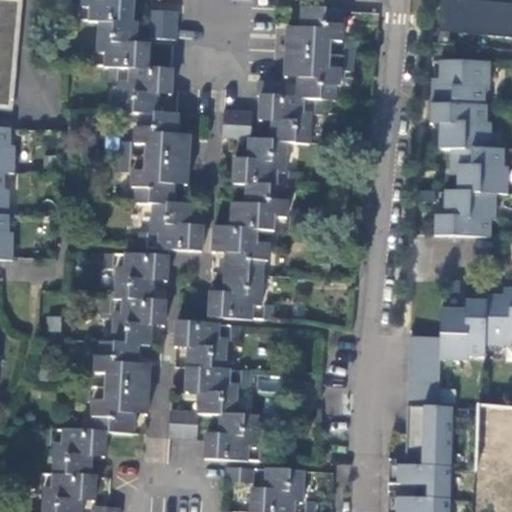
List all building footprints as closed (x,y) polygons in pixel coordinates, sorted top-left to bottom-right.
[(22,0),(0,0),(0,107),(13,109),(22,0)] [(157,249),(199,252),(200,229),(186,228),(188,206),(171,205),(173,182),(187,183),(190,141),(175,140),(177,117),(156,116),(157,94),(169,94),(170,71),(144,70),(146,48),(133,47),(134,24),(130,23),(131,1),(119,0),(82,0),(82,5),(91,6),(90,21),(98,22),(96,52),(104,52),(103,67),(108,67),(107,83),(117,84),(118,68),(130,69),(129,84),(120,83),(118,113),(139,115),(138,129),(134,128),(133,143),(146,144),(144,174),(131,173),(130,188),(135,188),(134,203),(151,204),(150,234),(157,234),(157,249)] [(511,5),(452,0),(441,0),(440,21),(464,23),(463,34),(511,39),(511,31),(511,5)] [(69,20),(77,20),(78,3),(70,3),(69,20)] [(337,12),(303,9),(302,9),(301,31),(287,30),(284,74),(298,75),(297,99),(283,98),(285,83),(257,81),(256,96),(261,96),(260,115),(273,115),(271,143),(250,142),(248,165),(234,164),(233,185),(247,186),(246,207),(231,206),(229,229),(213,228),(211,250),(225,251),(223,297),(209,296),(208,318),(250,320),(250,306),(258,306),(261,261),(265,262),(266,245),(254,244),(255,231),(272,232),(273,218),(284,218),(285,202),(281,202),(281,188),(274,187),(275,175),(285,176),(287,144),(308,146),(310,114),(302,113),(303,99),(315,100),(314,116),(322,117),(323,100),(332,101),(333,86),(337,86),(338,71),(326,70),(328,41),(339,41),(340,25),(336,25),(337,12)] [(147,40),(174,41),(175,13),(149,12),(147,40)] [(464,23),(440,21),(439,32),(450,33),(463,34),(464,23)] [(439,32),(438,45),(448,46),(450,33),(439,32)] [(342,71),(350,71),(352,41),(344,41),(342,71)] [(83,66),(92,66),(93,50),(85,49),(83,66)] [(490,91),(490,63),(440,63),(440,88),(433,88),(433,124),(440,124),(440,151),(452,151),(452,169),(458,169),(458,195),(446,195),(446,222),(437,222),(436,237),(489,238),(489,221),(494,221),(494,194),(506,194),(506,168),(504,168),(504,152),(490,152),(490,127),(486,126),(486,91),(490,91)] [(221,140),(250,142),(252,112),(223,110),(221,140)] [(0,262),(12,263),(13,240),(8,240),(9,218),(7,218),(7,197),(3,197),(3,176),(9,176),(10,150),(7,150),(8,134),(0,133),(0,262)] [(119,173),(128,173),(129,141),(121,141),(119,173)] [(286,188),(295,188),(295,173),(287,173),(286,188)] [(418,196),(418,205),(435,205),(435,196),(418,196)] [(289,233),(298,234),(298,218),(290,218),(289,233)] [(281,233),(272,232),(271,248),(280,248),(281,233)] [(138,248),(145,248),(146,233),(139,233),(138,248)] [(104,270),(111,270),(112,254),(104,254),(104,270)] [(79,511),(81,499),(94,500),(96,478),(91,477),(92,455),(106,456),(108,433),(133,435),(134,413),(147,414),(150,368),(137,367),(139,345),(149,346),(150,323),(162,324),(163,302),(152,301),(154,280),(165,281),(166,258),(125,255),(124,270),(116,270),(114,299),(121,300),(121,314),(114,314),(112,344),(102,343),(102,357),(98,357),(97,374),(108,374),(106,403),(95,402),(94,418),(97,418),(96,432),(66,430),(65,445),(56,445),(54,488),(46,488),(44,511),(79,511)] [(442,283),(442,293),(459,293),(459,283),(442,283)] [(389,467),(389,485),(415,486),(415,500),(388,499),(387,511),(450,511),(453,409),(440,409),(441,361),(466,361),(466,356),(484,356),(484,344),(509,344),(509,339),(511,339),(511,288),(510,289),(510,297),(485,297),(484,302),(468,301),(468,312),(442,311),(441,339),(410,338),(407,468),(389,467)] [(101,314),(109,315),(110,299),(102,299),(101,314)] [(264,321),(272,322),(274,305),(265,305),(264,321)] [(202,390),(201,412),(225,413),(223,437),(209,436),(208,459),(248,461),(249,446),(256,446),(258,416),(237,414),(239,383),(231,383),(232,369),(224,369),(226,339),(218,339),(219,324),(177,322),(176,343),(191,344),(189,389),(202,390)] [(229,342),(238,342),(239,326),(230,325),(229,342)] [(243,385),(253,386),(254,371),(244,370),(243,385)] [(82,402),(90,403),(92,372),(84,371),(82,402)] [(199,439),(201,412),(172,410),(170,437),(199,439)] [(42,444),(51,445),(52,430),(43,429),(42,444)] [(261,462),(268,463),(270,447),(262,447),(261,462)] [(226,482),(253,484),(254,469),(227,467),(226,482)] [(294,511),(295,501),(303,501),(304,473),(268,470),(267,497),(253,496),(252,511),(294,511)] [(34,489),(42,490),(42,474),(35,474),(34,489)] [(308,511),(316,511),(317,501),(309,501),(308,511)]
